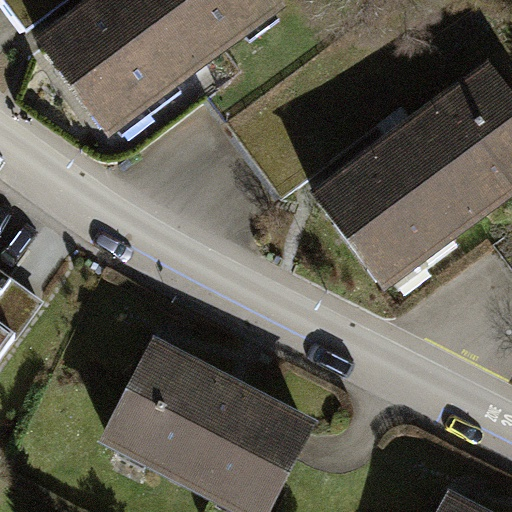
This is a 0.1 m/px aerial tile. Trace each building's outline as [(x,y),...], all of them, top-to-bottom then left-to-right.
[(274,4),(271,0),(104,0),(42,46),(104,129),(274,4)] [(511,186),(511,106),(489,72),(316,204),(381,282),(511,186)] [(0,353),(13,336),(0,326),(0,293),(8,283),(0,276),(0,353)] [(37,303),(8,283),(0,293),(0,326),(13,336),(37,303)] [(258,511),(302,430),(152,349),(105,437),(244,511),(258,511)] [(467,511),(446,502),(440,511),(467,511)]
